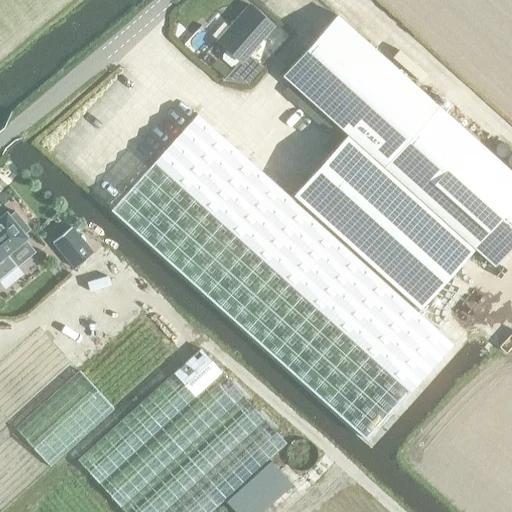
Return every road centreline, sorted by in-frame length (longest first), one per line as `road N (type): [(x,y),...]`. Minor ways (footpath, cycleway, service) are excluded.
road 1 (track): [(193,333),(393,511)]
road 2 (unclassified): [(0,141),(163,0)]
